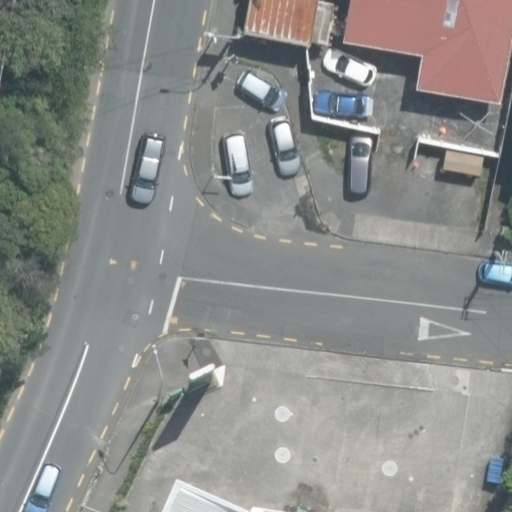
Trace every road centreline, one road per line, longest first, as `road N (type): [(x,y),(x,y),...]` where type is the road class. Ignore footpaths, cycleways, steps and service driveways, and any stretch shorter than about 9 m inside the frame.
road 1 (residential): [(108,265),(511,316)]
road 2 (tertiary): [(162,0),(108,265)]
road 3 (tertiary): [(108,265),(13,511)]
